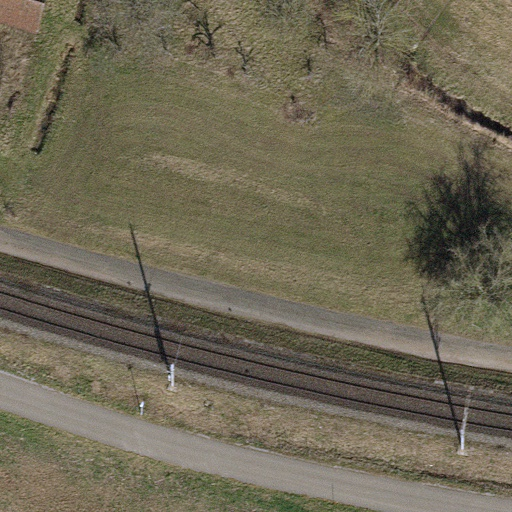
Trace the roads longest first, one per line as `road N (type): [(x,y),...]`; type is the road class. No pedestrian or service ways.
road 1 (residential): [(511,358),(293,313),(0,236)]
road 2 (track): [(482,511),(237,463),(0,389)]
